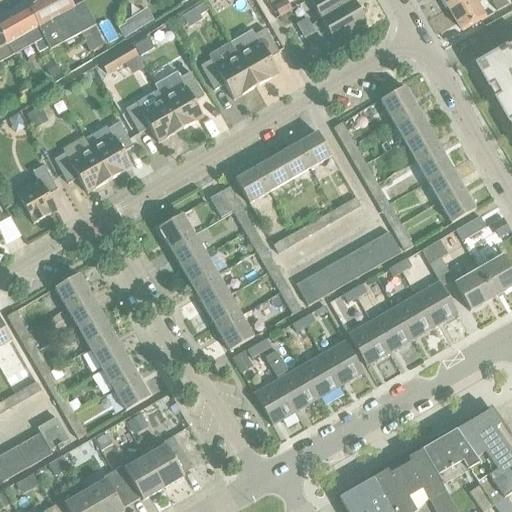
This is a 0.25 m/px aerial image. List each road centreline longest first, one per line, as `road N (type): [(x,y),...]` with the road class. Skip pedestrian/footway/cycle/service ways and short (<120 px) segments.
road 1 (residential): [(99,221),(421,40)]
road 2 (residential): [(258,483),(99,221)]
road 3 (tertiary): [(280,472),(511,339)]
road 4 (residential): [(511,199),(421,40)]
